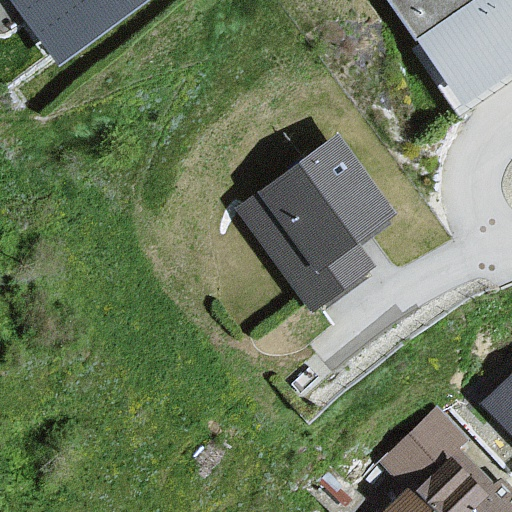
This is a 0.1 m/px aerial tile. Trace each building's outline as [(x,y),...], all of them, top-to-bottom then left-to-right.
[(13,0),(53,56),(131,0),(13,0)] [(511,0),(387,0),(458,102),(511,65),(511,0)] [(342,137),(241,212),(312,307),(373,262),(357,240),(397,211),(342,137)] [(511,378),(488,403),(511,426),(511,378)] [(413,492),(392,511),(511,511),(511,510),(482,480),(454,450),(465,440),(437,412),(385,462),(413,492)]
